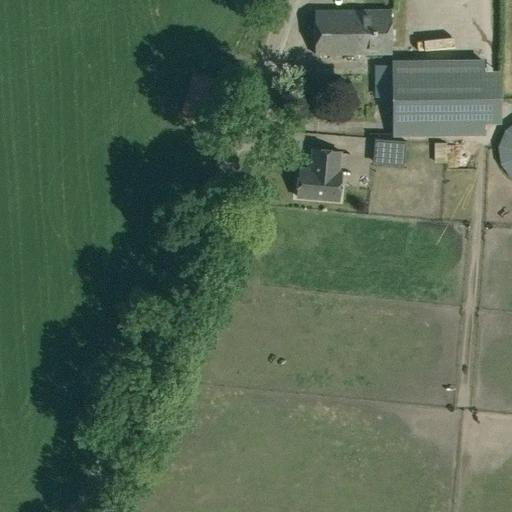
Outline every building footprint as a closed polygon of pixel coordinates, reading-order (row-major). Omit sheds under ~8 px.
[(315,54),(391,53),(391,9),(314,10),(315,54)] [(393,134),(484,133),(483,61),(393,62),(393,134)] [(403,163),(405,140),(379,138),(378,162),(403,163)] [(408,165),(452,167),(453,143),(409,142),(408,165)] [(338,200),(341,171),(338,171),(339,151),(312,148),(310,169),(299,167),(296,196),(338,200)]
